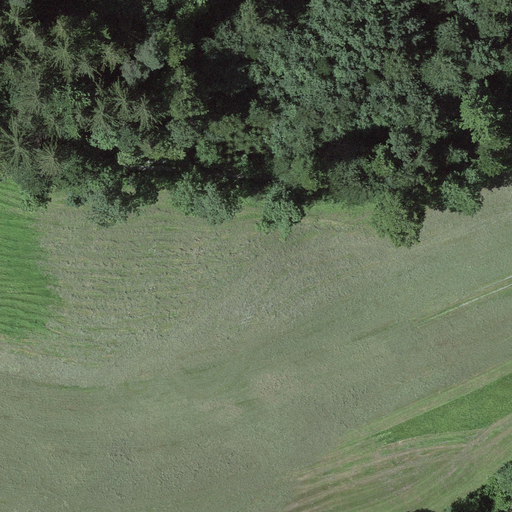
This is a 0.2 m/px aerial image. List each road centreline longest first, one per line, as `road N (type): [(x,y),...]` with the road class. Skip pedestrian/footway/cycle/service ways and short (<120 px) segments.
road 1 (track): [(0,149),(58,167),(313,178),(400,177),(511,153)]
road 2 (track): [(511,283),(349,351)]
